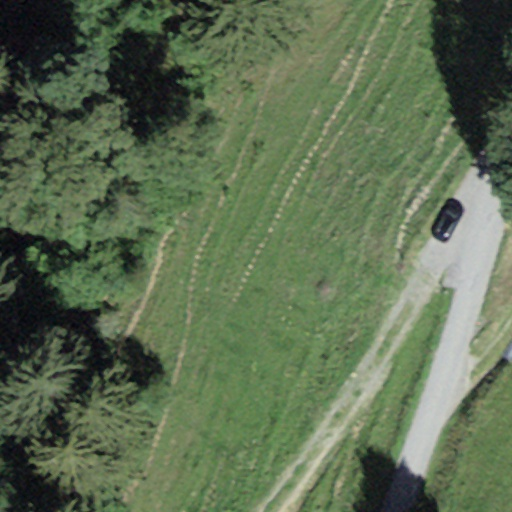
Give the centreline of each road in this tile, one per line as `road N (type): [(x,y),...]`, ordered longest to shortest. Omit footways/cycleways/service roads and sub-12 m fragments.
road 1 (track): [(494,191),(260,511)]
road 2 (unclassified): [(511,138),(444,388),(400,511)]
